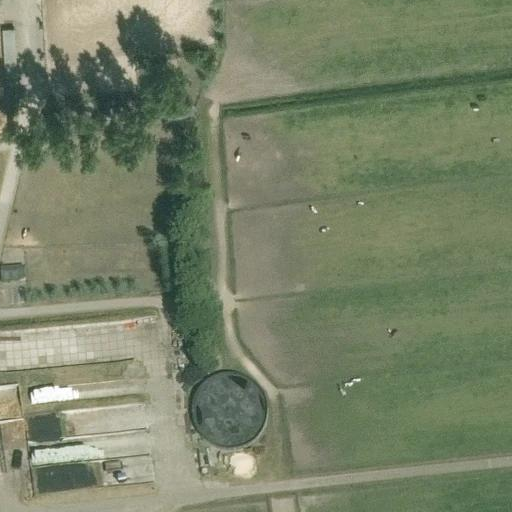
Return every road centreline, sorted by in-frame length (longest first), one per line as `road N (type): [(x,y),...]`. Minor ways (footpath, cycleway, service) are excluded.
road 1 (track): [(281,486),(272,396),(227,333),(217,101)]
road 2 (track): [(229,492),(511,461)]
